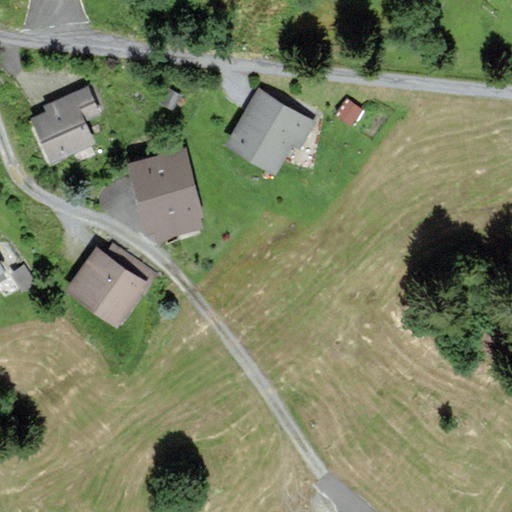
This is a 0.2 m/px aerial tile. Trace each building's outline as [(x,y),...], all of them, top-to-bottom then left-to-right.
[(98,112),(87,86),(47,104),(49,110),(35,116),(52,157),(93,139),(84,118),(98,112)] [(179,93),(169,87),(162,100),(172,105),(179,93)] [(312,119),(261,90),(231,142),(274,166),(289,140),(298,144),(312,119)] [(359,107),(347,98),(337,112),(349,120),(359,107)] [(201,210),(185,146),(130,160),(147,225),(155,223),(158,235),(200,224),(197,211),(201,210)] [(144,279),(97,246),(69,287),(117,319),(144,279)] [(33,280),(23,264),(13,270),(23,286),(33,280)]
